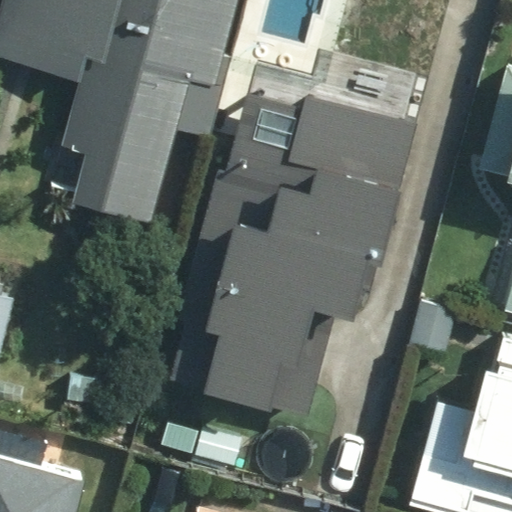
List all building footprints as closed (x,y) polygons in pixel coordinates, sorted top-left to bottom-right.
[(140,220),(164,126),(197,134),(231,0),(0,0),(0,59),(74,78),(44,195),(140,220)] [(511,314),(511,66),(495,62),(468,167),(511,178),(511,252),(497,310),(511,314)] [(225,144),(170,356),(314,394),(339,299),(361,304),(414,102),(306,74),(301,91),(253,78),(235,147),(225,144)] [(452,409),(425,402),(397,506),(421,511),(511,511),(511,340),(491,335),(481,372),(463,367),(452,409)] [(0,511),(58,511),(68,478),(0,459),(0,511)]
